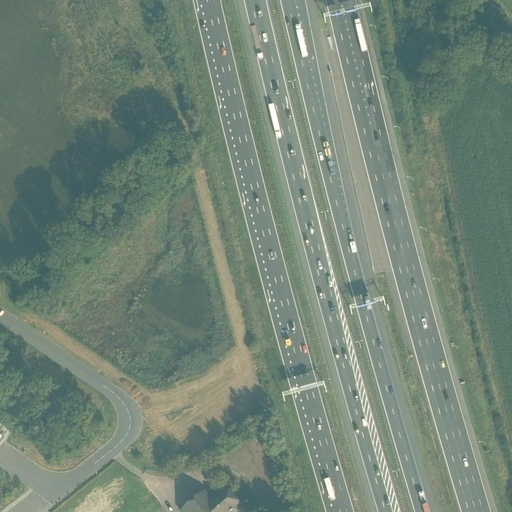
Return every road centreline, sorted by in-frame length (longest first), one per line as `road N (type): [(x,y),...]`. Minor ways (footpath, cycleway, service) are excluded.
road 1 (trunk): [(208,0),(343,511)]
road 2 (motorway): [(473,511),(340,0)]
road 3 (motorway): [(253,0),(383,511)]
road 4 (motorway): [(421,511),(332,182),(293,0)]
road 5 (unclassified): [(26,511),(121,442),(129,420),(114,394),(0,314)]
